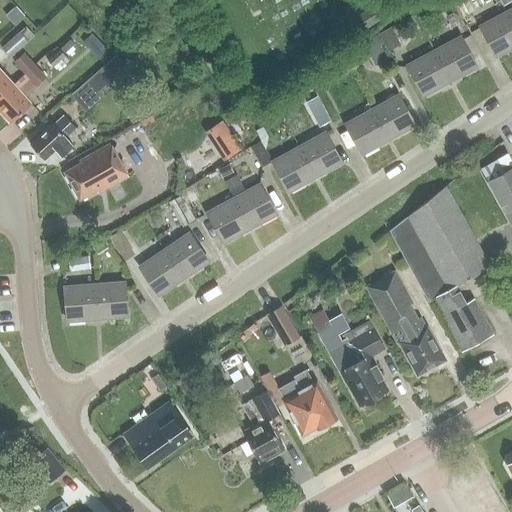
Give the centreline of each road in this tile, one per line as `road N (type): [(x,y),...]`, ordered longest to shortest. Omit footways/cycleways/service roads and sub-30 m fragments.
road 1 (residential): [(60,403),(511,105)]
road 2 (residential): [(60,403),(38,364),(27,319),(14,194)]
road 3 (residential): [(134,511),(60,403)]
road 4 (tertiary): [(304,511),(413,454)]
